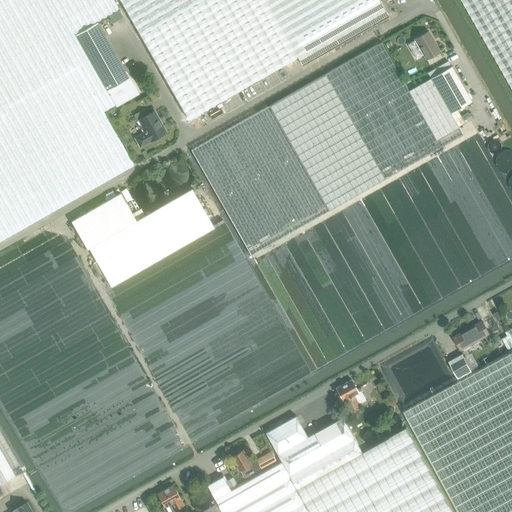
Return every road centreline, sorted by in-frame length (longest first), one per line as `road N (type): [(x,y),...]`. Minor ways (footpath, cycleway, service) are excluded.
road 1 (unclassified): [(426,0),(0,248)]
road 2 (unclassified): [(105,511),(511,286)]
road 3 (unknown): [(194,463),(63,212)]
road 4 (unknown): [(499,117),(428,2)]
